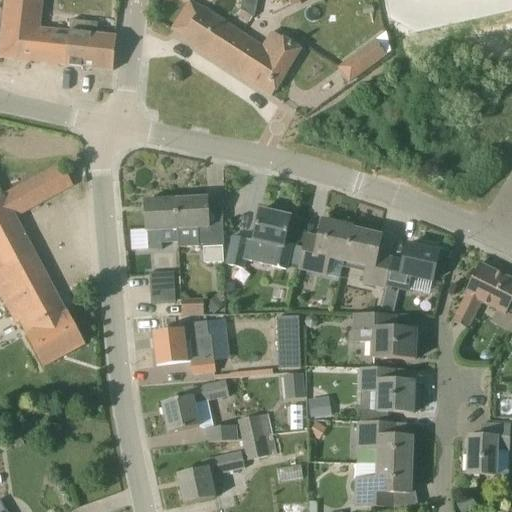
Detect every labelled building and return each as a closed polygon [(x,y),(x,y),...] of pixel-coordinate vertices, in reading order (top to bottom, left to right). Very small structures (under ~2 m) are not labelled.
[(4,0),(0,46),(0,58),(66,66),(65,66),(113,71),(116,38),(96,36),(97,24),(70,21),(69,33),(38,30),(40,0),(4,0)] [(253,19),(257,0),(242,0),(241,11),(253,19)] [(193,22),(181,39),(271,97),(301,51),(273,33),(263,48),(202,8),(198,13),(193,10),(188,19),(193,22)] [(358,74),(377,60),(365,45),(347,59),(358,74)] [(48,172),(60,193),(71,187),(60,166),(48,172)] [(39,205),(27,183),(0,198),(0,295),(16,325),(21,322),(28,335),(26,336),(43,367),(83,345),(14,218),(39,205)] [(223,246),(222,223),(208,224),(206,199),(175,200),(177,231),(178,248),(223,246)] [(177,231),(175,200),(144,202),(147,251),(161,250),(160,231),(177,231)] [(284,243),(290,218),(260,211),(253,242),(233,237),(227,266),(243,269),(245,261),(286,270),(292,245),(284,243)] [(344,263),(351,230),(352,228),(322,221),(316,244),(304,241),(297,269),(326,276),(330,259),(344,263)] [(385,289),(386,287),(392,259),(377,256),(381,237),(351,230),(344,263),(365,267),(361,284),(385,289)] [(392,259),(386,287),(408,292),(411,278),(431,283),(438,252),(407,245),(403,262),(392,259)] [(466,296),(452,323),(467,330),(476,312),(481,303),(505,315),(511,301),(511,280),(479,264),(464,295),(466,296)] [(149,275),(150,291),(174,289),(173,273),(149,275)] [(416,331),(396,331),(383,330),(384,316),(353,315),(352,342),(377,343),(376,359),(415,360),(416,331)] [(298,318),(277,318),(278,371),(299,370),(298,318)] [(152,335),(153,340),(154,348),(156,367),(191,363),(193,376),(215,373),(211,337),(209,337),(207,323),(182,326),(182,332),(152,335)] [(377,413),(392,414),(413,414),(414,383),(393,383),(393,371),(361,370),(360,392),(377,393),(377,413)] [(185,389),(186,392),(187,399),(161,405),(168,434),(199,428),(194,405),(228,398),(225,381),(185,389)] [(322,399),(307,402),(310,421),(325,418),(322,399)] [(266,417),(259,418),(239,422),(243,442),(271,436),(266,417)] [(357,423),(356,450),(374,451),(374,466),(411,467),(412,439),(406,439),(387,438),(387,425),(395,426),(395,424),(391,424),(359,423),(357,423)] [(468,443),(467,476),(495,477),(496,450),(508,451),(509,426),(482,425),(481,438),(468,438),(468,442),(465,442),(464,443),(468,443)] [(205,429),(206,444),(238,442),(236,427),(205,429)] [(271,436),(243,442),(247,462),(267,458),(275,456),(275,455),(273,446),(271,436)] [(210,476),(229,472),(244,469),(241,453),(201,461),(203,470),(177,476),(183,506),(215,499),(210,476)] [(355,479),(354,507),(364,507),(384,508),(385,494),(410,495),(410,490),(411,467),(374,466),(373,480),(355,479)] [(457,503),(456,504),(459,509),(460,511),(467,511),(473,508),(466,497),(457,503)]
